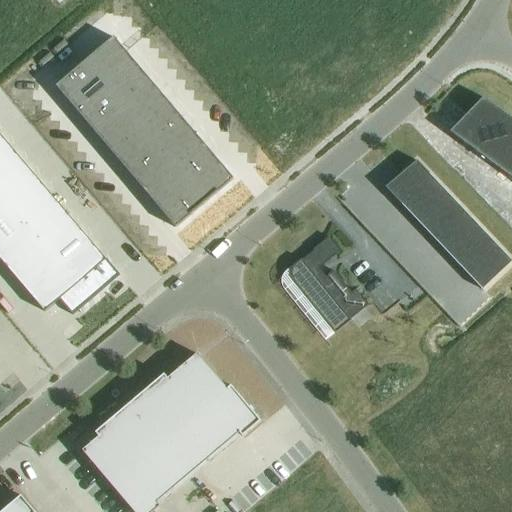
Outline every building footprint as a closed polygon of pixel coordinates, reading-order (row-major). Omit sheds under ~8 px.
[(114,39),(56,88),(176,230),(234,180),(114,39)] [(511,119),(484,99),(450,134),(511,179),(511,119)] [(0,135),(0,260),(45,314),(60,301),(73,317),(120,277),(107,260),(106,261),(0,135)] [(511,263),(511,262),(418,162),(386,189),(483,292),(511,263)] [(341,253),(329,238),(313,251),(316,255),(305,264),(302,260),(296,265),(294,268),(292,272),(291,276),(292,280),(336,335),(352,322),(350,319),(364,308),(366,310),(369,307),(356,291),(352,294),(334,272),(326,279),(320,271),(341,253)] [(99,439),(83,452),(133,511),(155,511),(160,508),(157,504),(240,434),(243,438),(262,423),(232,387),(228,391),(198,355),(168,380),(165,376),(96,435),(99,439)] [(34,511),(22,497),(3,511),(34,511)]
